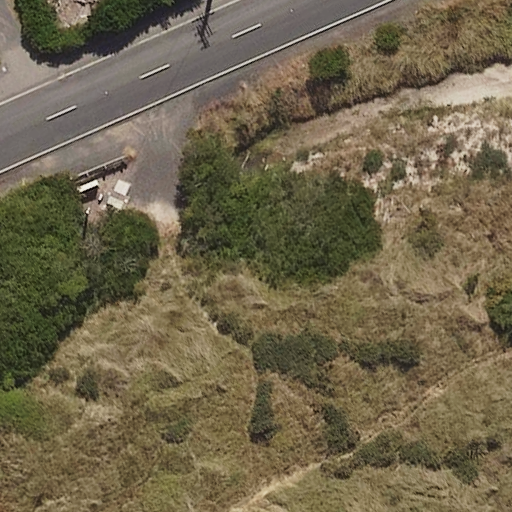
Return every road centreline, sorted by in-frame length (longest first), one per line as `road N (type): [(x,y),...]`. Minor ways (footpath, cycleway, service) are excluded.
road 1 (secondary): [(0,138),(318,0)]
road 2 (track): [(157,69),(171,264),(190,298)]
